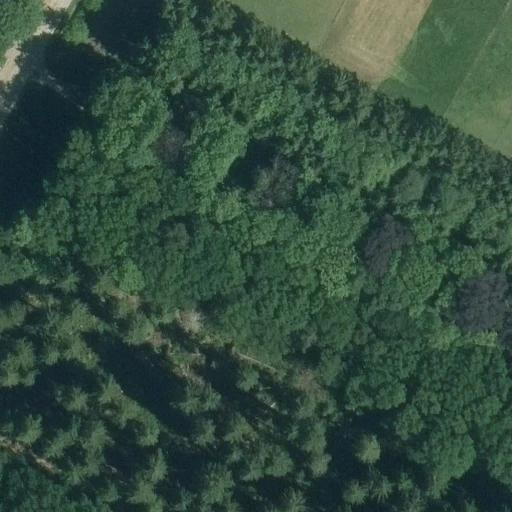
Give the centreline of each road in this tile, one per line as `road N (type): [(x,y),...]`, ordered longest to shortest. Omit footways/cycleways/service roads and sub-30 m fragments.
road 1 (track): [(22,58),(511,329)]
road 2 (track): [(238,511),(215,462),(104,312),(0,201)]
